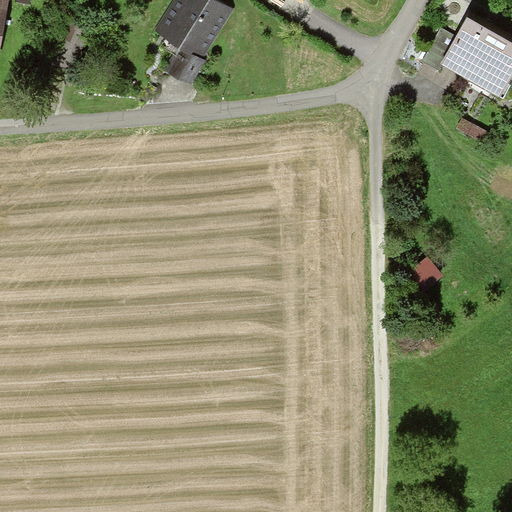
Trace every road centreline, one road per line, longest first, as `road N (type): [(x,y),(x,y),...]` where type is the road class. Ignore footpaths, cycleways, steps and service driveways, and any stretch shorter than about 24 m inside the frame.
road 1 (residential): [(414,0),(361,82),(219,112),(0,129)]
road 2 (track): [(361,82),(374,133),(377,511)]
